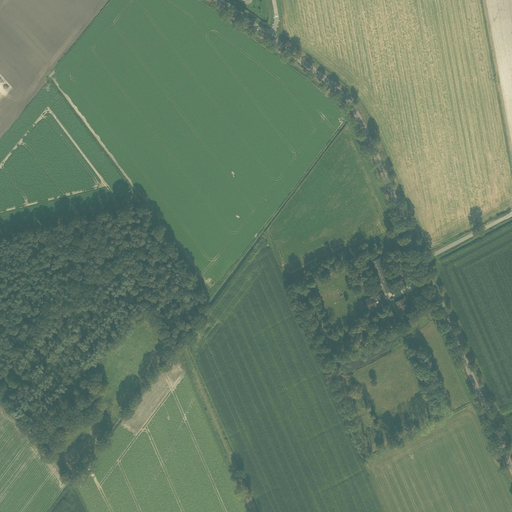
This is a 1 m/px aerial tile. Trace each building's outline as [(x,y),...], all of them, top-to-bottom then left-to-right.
[(44,14),(53,0),(27,0),(27,1),(44,14)] [(59,27),(80,0),(60,0),(46,17),(59,27)] [(31,24),(12,8),(0,21),(0,25),(17,41),(31,24)] [(381,283),(386,292),(395,288),(381,256),(370,261),(380,284),(381,283)] [(364,312),(386,303),(381,292),(379,287),(372,290),(373,293),(372,294),(372,296),(359,301),(364,312)] [(395,301),(400,313),(408,309),(404,302),(405,301),(404,298),(395,301)] [(381,323),(384,317),(379,314),(376,320),(381,323)]
